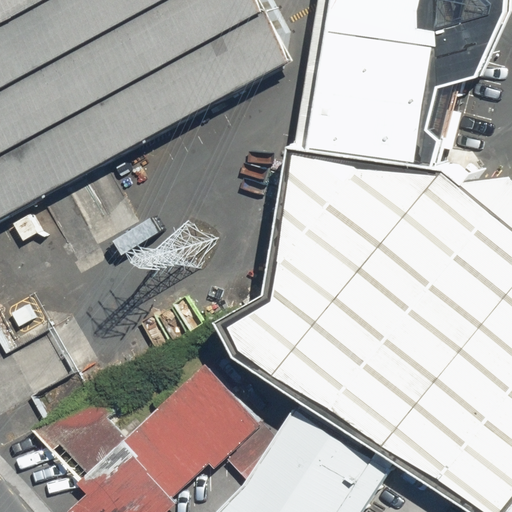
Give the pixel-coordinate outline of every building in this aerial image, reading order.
[(0,0),(0,221),(304,55),(274,0),(0,0)] [(330,0),(313,146),(421,161),(427,47),(435,0),(330,0)] [(511,511),(511,173),(475,178),(456,166),(421,161),(313,146),(295,293),(247,318),(262,344),(296,369),(511,511)] [(70,489),(91,511),(168,511),(268,421),(212,360),(133,433),(98,395),(41,425),(87,474),(70,489)] [(371,511),(412,453),(313,390),(258,478),(223,511),(371,511)]
